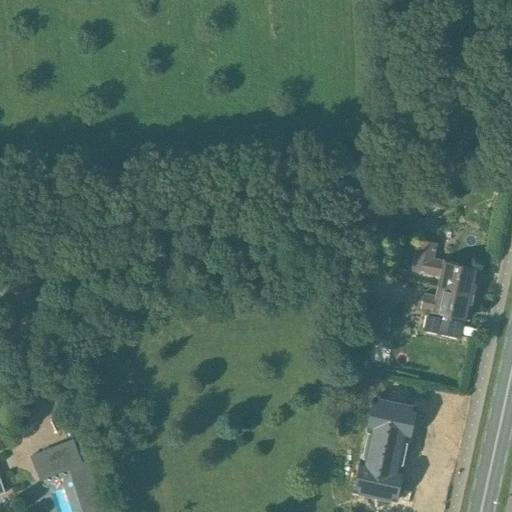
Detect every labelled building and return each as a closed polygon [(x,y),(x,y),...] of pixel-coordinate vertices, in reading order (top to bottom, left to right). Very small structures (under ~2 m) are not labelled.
[(444,278),(441,288),(471,295),(478,268),(435,258),(439,243),(418,238),(411,270),(444,278)] [(471,295),(441,288),(440,296),(425,293),(422,308),(428,309),(423,330),(461,339),(471,295)] [(368,336),(388,338),(391,302),(371,301),(368,336)] [(412,437),(419,405),(378,395),(370,427),(372,427),(365,458),(364,457),(356,489),(398,499),(405,467),(404,466),(411,436),(412,437)] [(108,511),(83,437),(33,454),(42,480),(72,470),(86,511),(108,511)] [(386,511),(387,508),(349,500),(346,511),(386,511)]
